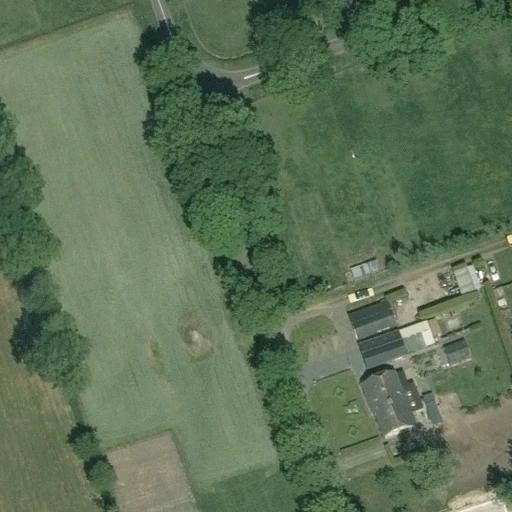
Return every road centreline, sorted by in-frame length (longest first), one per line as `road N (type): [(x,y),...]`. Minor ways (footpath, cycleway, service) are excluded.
road 1 (unclassified): [(336,511),(191,97)]
road 2 (unclassified): [(191,97),(461,0)]
